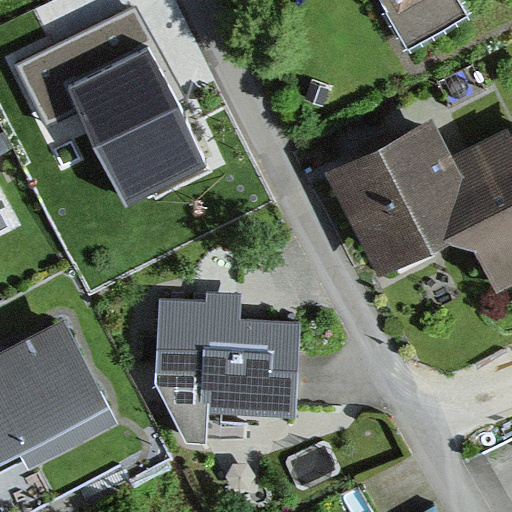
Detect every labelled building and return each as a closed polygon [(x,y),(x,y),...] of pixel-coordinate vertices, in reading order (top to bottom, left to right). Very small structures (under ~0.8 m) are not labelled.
[(389,0),(415,49),(510,0),(389,0)] [(214,165),(138,9),(16,67),(44,127),(80,109),(127,207),(214,165)] [(344,178),(392,272),(474,231),(508,298),(511,295),(511,141),(467,164),(447,126),(344,178)] [(0,187),(0,250),(26,237),(0,187)] [(41,284),(0,304),(0,476),(95,429),(70,379),(85,371),(41,284)] [(303,422),(303,324),(251,324),(251,302),(169,302),(169,390),(211,390),(211,422),(303,422)]
